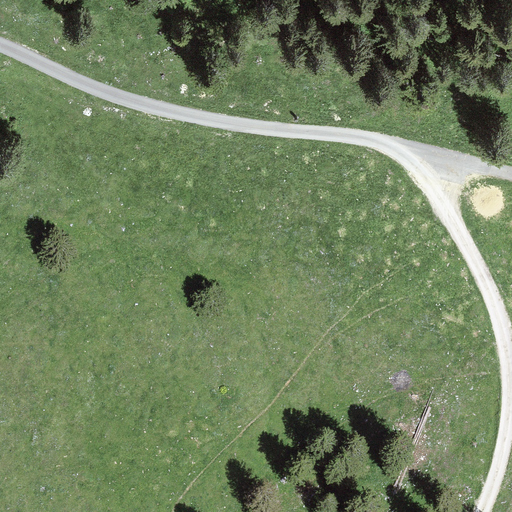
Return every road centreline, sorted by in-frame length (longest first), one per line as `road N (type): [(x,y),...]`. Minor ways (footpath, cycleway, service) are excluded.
road 1 (track): [(438,156),(136,105),(0,47)]
road 2 (track): [(479,511),(500,466),(511,402),(508,344),(497,303),(447,208),(438,156)]
